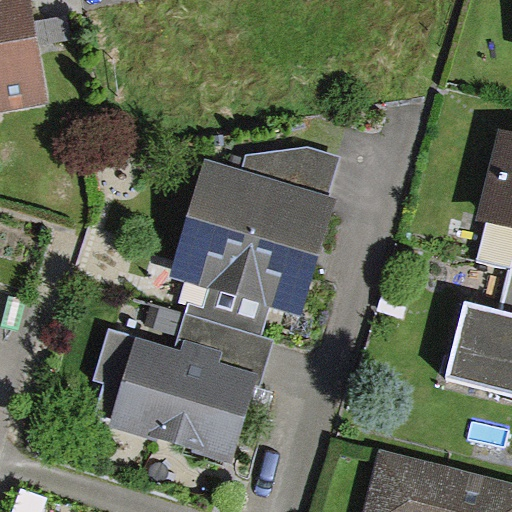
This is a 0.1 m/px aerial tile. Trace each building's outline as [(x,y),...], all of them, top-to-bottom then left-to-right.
[(34,0),(0,0),(0,118),(57,107),(34,0)] [(511,149),(511,150),(490,233),(511,238),(511,149)] [(352,210),(219,172),(184,295),(317,332),(352,210)] [(511,327),(479,319),(461,387),(511,400),(511,327)] [(270,390),(151,353),(123,443),(242,479),(270,390)] [(511,511),(511,503),(392,470),(380,511),(511,511)]
